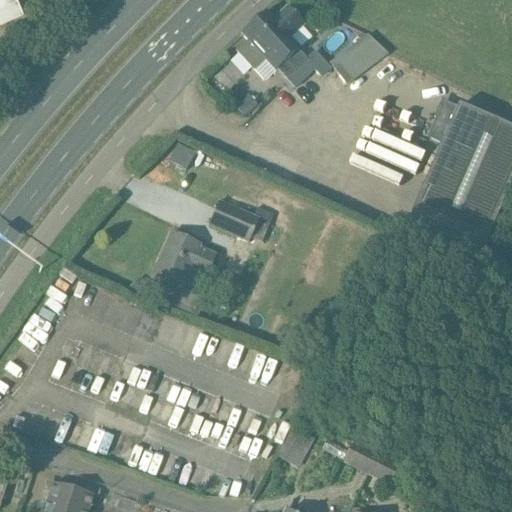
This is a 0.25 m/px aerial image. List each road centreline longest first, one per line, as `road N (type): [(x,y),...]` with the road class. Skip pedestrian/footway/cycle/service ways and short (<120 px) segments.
road 1 (unclassified): [(0,300),(156,101),(257,0)]
road 2 (primary): [(0,250),(135,77),(210,0)]
road 3 (primary): [(143,0),(0,155)]
